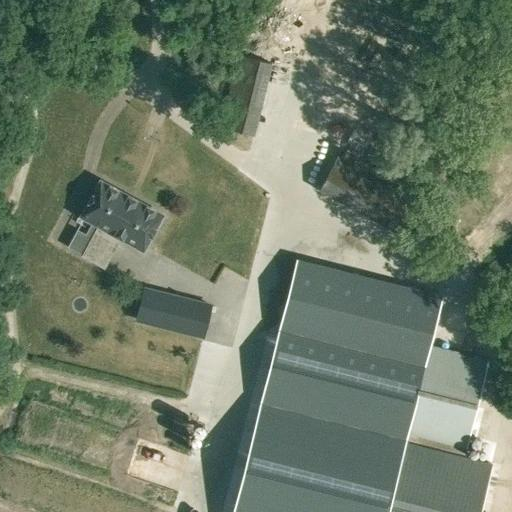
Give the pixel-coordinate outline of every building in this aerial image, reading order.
[(272,63),(239,55),(221,126),(253,134),(272,63)] [(417,192),(341,150),(320,189),(395,231),(417,192)] [(119,236),(139,201),(100,179),(80,215),(82,216),(82,215),(99,225),(82,254),(103,265),(119,236)] [(163,214),(139,201),(119,236),(142,248),(142,249),(143,250),(163,214)] [(349,291),(417,307),(426,270),(357,254),(349,291)] [(144,287),(136,318),(201,335),(209,304),(144,287)] [(346,295),(343,320),(413,331),(417,305),(346,295)] [(260,413),(241,486),(341,511),(479,511),(492,463),(405,441),(403,451),(383,446),(383,445),(364,440),(368,424),(407,434),(465,449),(487,361),(429,346),(424,367),(396,359),(402,337),(377,331),(371,352),(281,330),(264,397),(360,422),(355,438),(260,413)] [(36,442),(127,467),(134,441),(43,416),(36,442)] [(0,467),(0,493),(27,496),(29,470),(0,467)]
